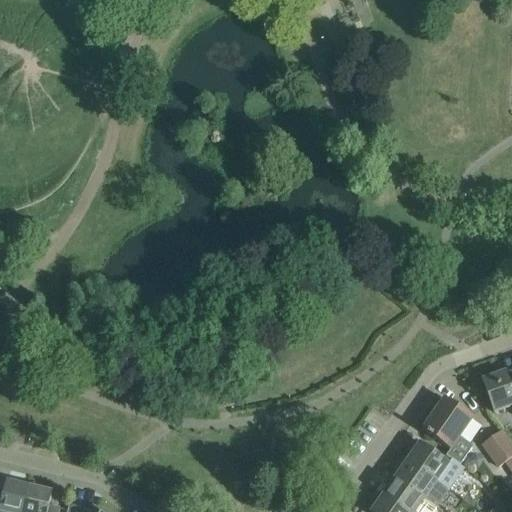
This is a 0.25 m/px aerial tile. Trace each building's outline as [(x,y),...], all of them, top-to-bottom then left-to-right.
[(511,379),(509,381),(506,372),(482,381),(489,400),(494,414),(511,406),(511,379)] [(446,456),(459,466),(471,450),(457,440),(472,419),(461,411),(445,399),(423,431),(428,434),(427,435),(432,439),(433,437),(450,450),(446,456)] [(511,448),(500,432),(482,445),(499,468),(504,464),(511,474),(511,448)] [(457,469),(459,466),(446,456),(444,460),(416,440),(410,448),(414,451),(408,461),(448,490),(461,472),(457,469)] [(402,469),(395,479),(436,507),(448,490),(408,461),(403,458),(398,466),(402,469)] [(383,496),(405,511),(428,511),(433,506),(436,508),(436,507),(395,479),(391,476),(386,483),(390,486),(383,496)] [(4,496),(0,494),(0,511),(22,511),(29,488),(7,482),(4,496)] [(29,488),(22,511),(58,511),(60,509),(48,506),(51,493),(29,488)] [(405,511),(383,496),(378,493),(373,501),(377,504),(371,511),(405,511)]
